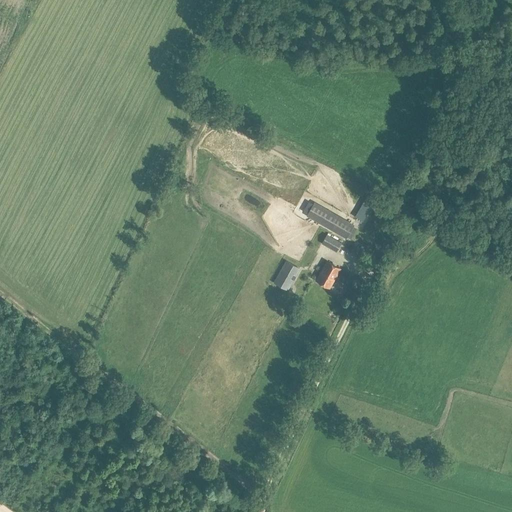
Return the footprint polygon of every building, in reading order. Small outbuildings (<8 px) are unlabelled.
[(315,201),(307,215),(346,237),(354,224),(315,201)] [(365,207),(360,217),(367,220),(372,211),(365,207)] [(323,244),(335,251),(342,241),(328,234),(323,244)] [(363,245),(368,238),(364,234),(359,241),(363,245)] [(286,260),(274,281),(288,289),(300,268),(286,260)] [(330,288),(341,269),(327,261),(316,280),(330,288)] [(338,277),(335,285),(342,288),(345,279),(338,277)]
